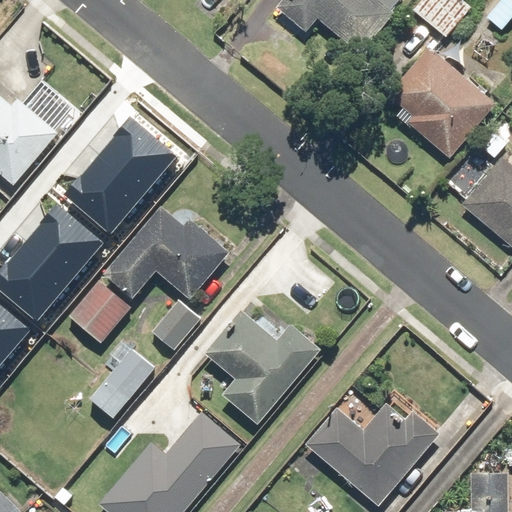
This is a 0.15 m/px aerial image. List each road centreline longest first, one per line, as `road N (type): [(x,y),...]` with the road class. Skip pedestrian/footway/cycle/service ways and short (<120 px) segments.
road 1 (residential): [(101,0),(511,348)]
road 2 (unknown): [(511,353),(377,511)]
